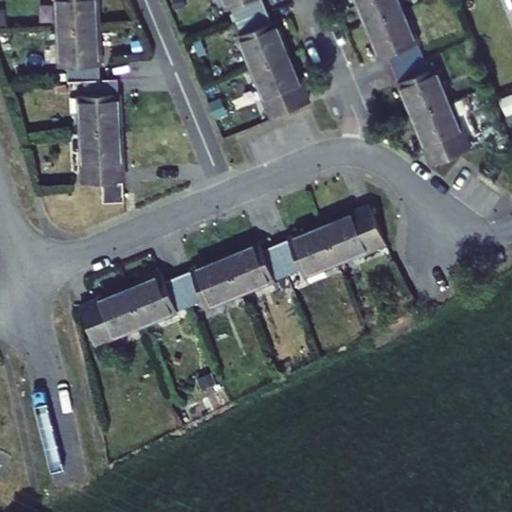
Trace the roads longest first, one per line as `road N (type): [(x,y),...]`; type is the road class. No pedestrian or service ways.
road 1 (residential): [(23,280),(226,196)]
road 2 (residential): [(145,0),(226,196)]
road 3 (residential): [(31,316),(70,494)]
road 4 (residential): [(359,153),(354,111),(309,0)]
road 5 (residential): [(359,153),(389,163),(409,183),(445,258)]
road 6 (residential): [(226,196),(324,156),(359,153)]
